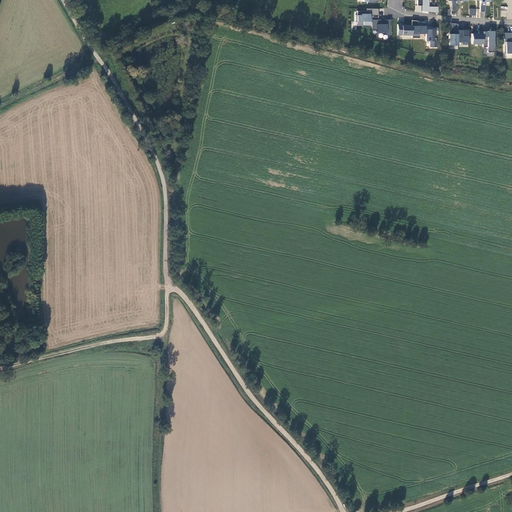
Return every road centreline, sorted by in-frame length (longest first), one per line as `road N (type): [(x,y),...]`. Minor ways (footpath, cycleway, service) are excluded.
road 1 (track): [(0,107),(97,59),(159,17),(189,9),(453,80),(511,88)]
road 2 (track): [(170,287),(165,187),(155,159),(63,0)]
road 3 (track): [(342,511),(170,287)]
road 4 (track): [(0,368),(160,334),(170,287)]
road 5 (residential): [(397,0),(397,10),(410,15),(511,22)]
road 6 (unclassified): [(396,511),(511,474)]
